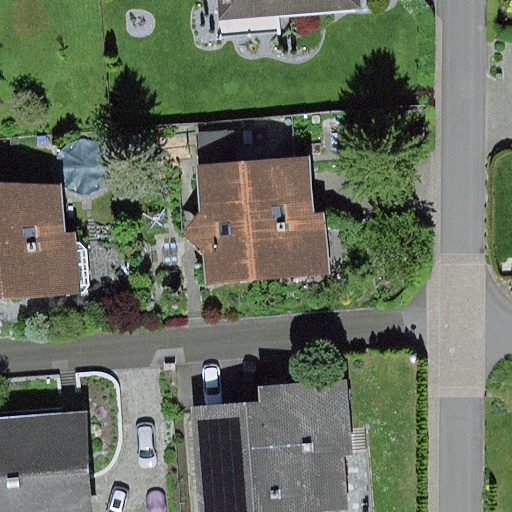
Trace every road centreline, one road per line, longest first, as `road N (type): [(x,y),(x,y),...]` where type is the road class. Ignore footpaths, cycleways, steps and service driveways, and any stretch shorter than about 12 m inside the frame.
road 1 (residential): [(459,324),(462,0)]
road 2 (residential): [(455,511),(459,324)]
